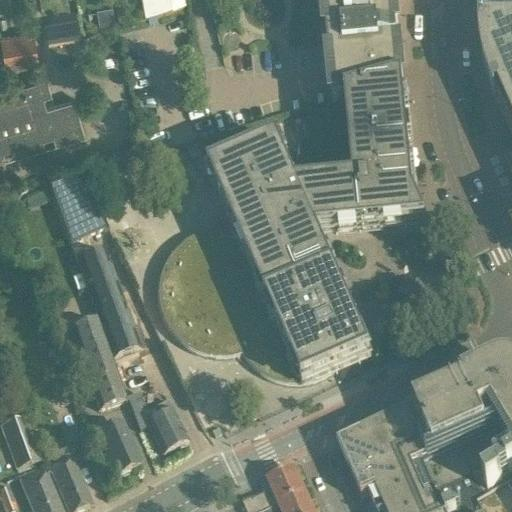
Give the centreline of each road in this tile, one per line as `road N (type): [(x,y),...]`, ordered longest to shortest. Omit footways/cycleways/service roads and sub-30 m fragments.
road 1 (tertiary): [(511,286),(444,124),(437,0)]
road 2 (tertiary): [(310,434),(511,331)]
road 3 (tertiary): [(152,511),(310,434)]
